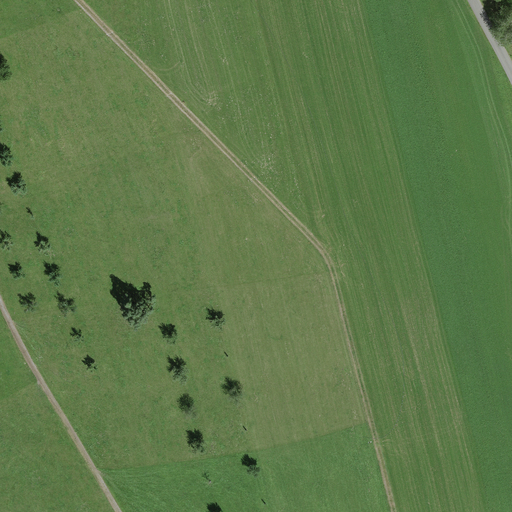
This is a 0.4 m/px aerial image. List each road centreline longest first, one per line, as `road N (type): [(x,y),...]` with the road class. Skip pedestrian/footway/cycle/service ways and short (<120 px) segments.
road 1 (track): [(78,0),(330,261),(393,511)]
road 2 (track): [(118,511),(0,296)]
